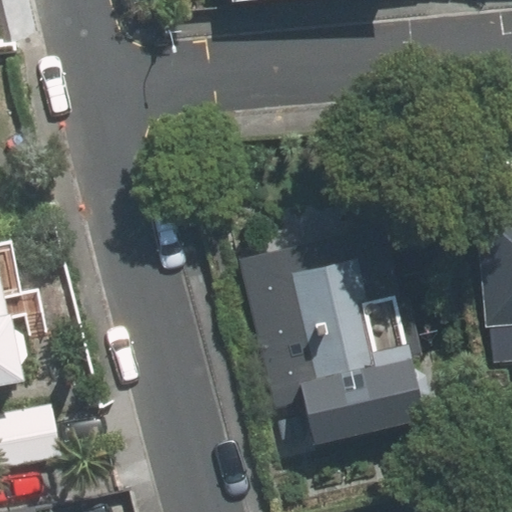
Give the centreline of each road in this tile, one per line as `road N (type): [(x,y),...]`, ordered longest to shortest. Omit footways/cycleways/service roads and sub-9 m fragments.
road 1 (residential): [(214,511),(99,83)]
road 2 (residential): [(99,83),(511,46)]
